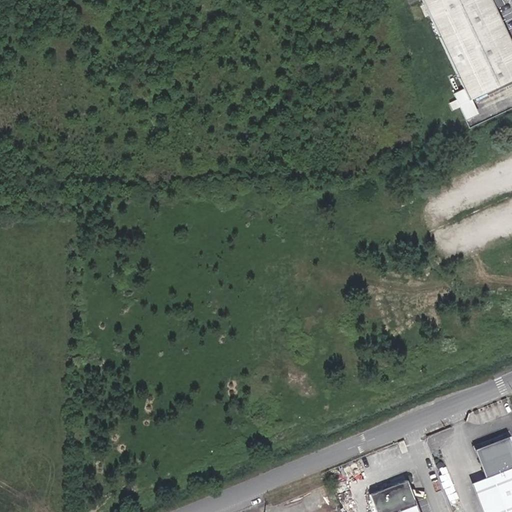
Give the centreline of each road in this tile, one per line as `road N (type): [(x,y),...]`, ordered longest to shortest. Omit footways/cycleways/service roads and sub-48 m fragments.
road 1 (unclassified): [(186,511),(511,376)]
road 2 (unknown): [(363,438),(378,470),(416,465),(440,511)]
